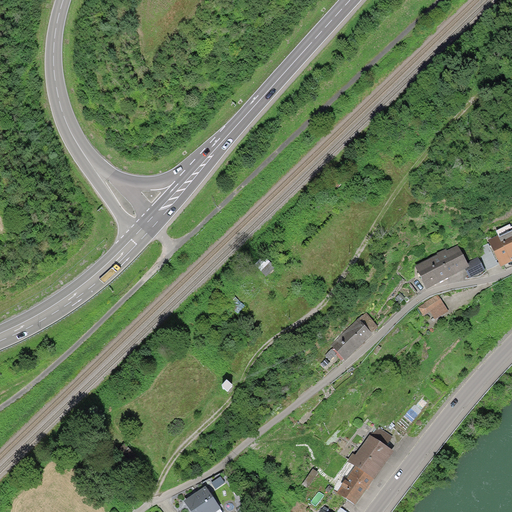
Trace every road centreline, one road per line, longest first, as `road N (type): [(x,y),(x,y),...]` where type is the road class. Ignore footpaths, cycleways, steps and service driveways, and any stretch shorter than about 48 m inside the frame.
road 1 (track): [(511,85),(475,105),(418,166),(348,279),(260,353),(243,388),(168,461),(155,484),(159,499)]
road 2 (residential): [(511,272),(425,293),(215,470),(138,511)]
road 3 (track): [(172,245),(435,0)]
road 4 (track): [(0,404),(172,245),(147,228)]
road 5 (secondary): [(511,345),(375,511)]
road 6 (trunk): [(147,228),(63,301),(0,334)]
road 7 (tertiary): [(94,161),(70,131),(53,79),(61,0)]
road 8 (primary): [(269,90),(351,0)]
